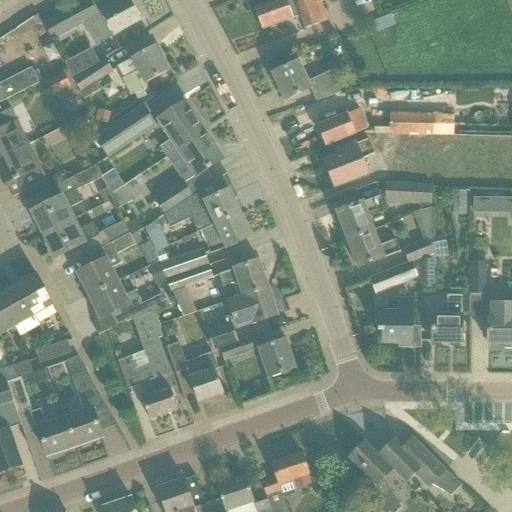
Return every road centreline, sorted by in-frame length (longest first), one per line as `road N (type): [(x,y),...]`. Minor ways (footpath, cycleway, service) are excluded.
road 1 (tertiary): [(360,385),(273,167),(183,0)]
road 2 (residential): [(12,511),(360,385)]
road 3 (residential): [(511,498),(436,437),(407,390)]
road 4 (residential): [(8,243),(30,252),(84,349)]
